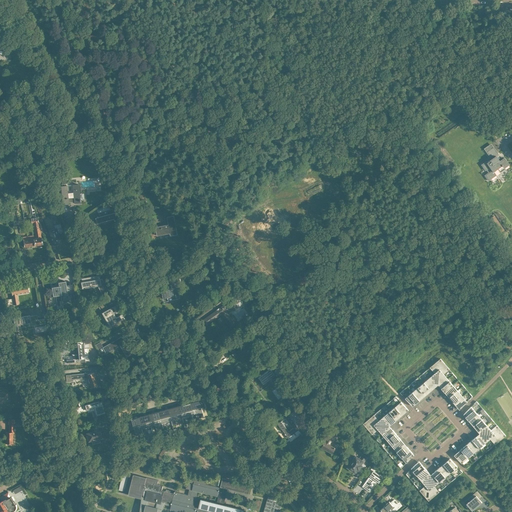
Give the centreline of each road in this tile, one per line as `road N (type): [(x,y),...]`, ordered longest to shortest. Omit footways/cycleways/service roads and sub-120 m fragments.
road 1 (residential): [(363,510),(310,465),(283,477),(248,434)]
road 2 (residential): [(248,434),(182,348),(149,330)]
road 3 (residential): [(424,449),(431,459),(463,432),(436,400),(404,427)]
road 4 (residential): [(121,282),(108,261),(92,256),(0,272)]
